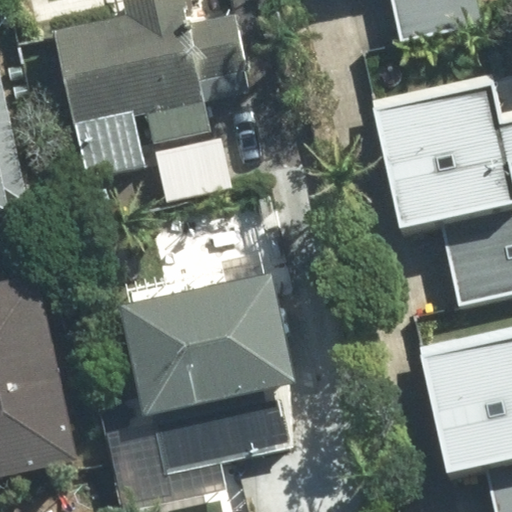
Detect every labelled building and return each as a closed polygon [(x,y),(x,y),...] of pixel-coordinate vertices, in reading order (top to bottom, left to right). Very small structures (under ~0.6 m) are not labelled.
[(131,19),(59,34),(90,178),(145,166),(135,117),(150,114),(156,142),(209,131),(203,102),(248,92),(233,18),(189,28),(182,0),(139,0),(126,3),(131,19)] [(394,0),(402,33),(403,37),(482,21),(477,0),(394,0)] [(8,208),(26,204),(0,84),(0,249),(9,248),(2,218),(10,217),(8,208)] [(406,231),(443,223),(460,297),(461,303),(511,291),(511,126),(503,128),(496,91),(381,115),(406,231)] [(0,478),(78,462),(39,281),(0,289),(0,478)] [(296,445),(295,385),(273,281),(129,312),(151,419),(157,418),(169,473),(296,445)] [(511,511),(511,343),(426,362),(452,478),(490,470),(498,511),(511,511)]
